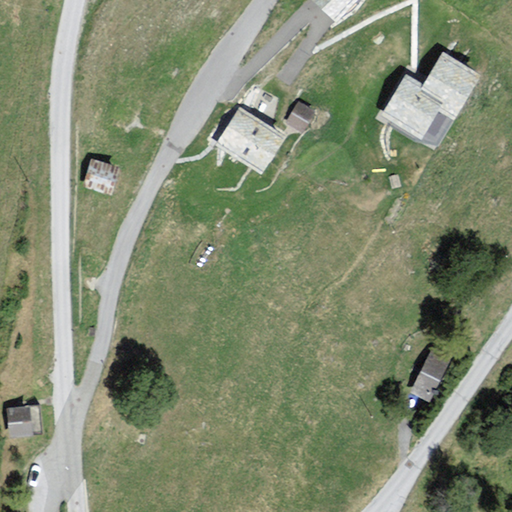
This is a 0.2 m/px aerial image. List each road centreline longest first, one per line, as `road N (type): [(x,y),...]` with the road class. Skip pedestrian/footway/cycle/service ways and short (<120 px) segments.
road 1 (residential): [(265,0),(179,133),(125,236),(92,375),(67,417)]
road 2 (unclassified): [(74,0),(59,150),(67,417)]
road 3 (residential): [(511,325),(375,511)]
